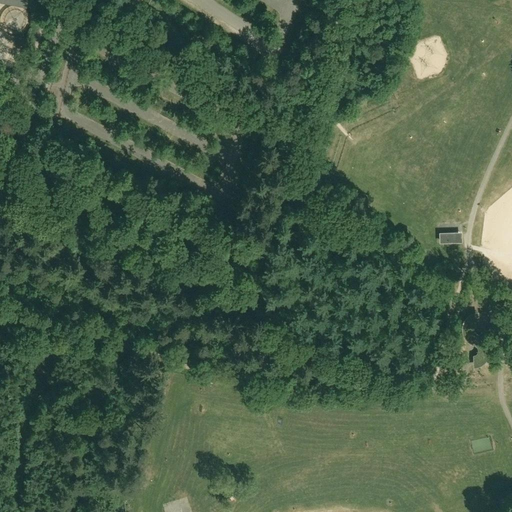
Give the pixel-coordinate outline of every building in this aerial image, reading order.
[(9,31),(13,32),(16,32),(19,31),(22,29),(24,26),(24,23),(24,20),(23,17),(21,14),(18,12),(15,12),(12,12),(9,13),(6,15),(5,19),(4,22),(5,25),(7,28),(9,31)] [(454,241),(454,233),(441,233),(441,241),(454,241)] [(477,324),(478,323),(476,314),(473,315),(471,316),(469,318),(468,320),(466,322),(465,324),(465,326),(465,329),(465,331),(465,334),(469,333),(469,334),(470,335),(471,335),(472,335),(473,335),(474,334),(474,333),(474,332),(474,331),(474,330),(474,328),(474,327),(474,326),(475,324),(477,324)] [(487,347),(487,345),(484,346),(483,344),(482,344),(481,343),(480,343),(479,344),(478,345),(478,346),(478,347),(479,349),(479,350),(479,352),(478,353),(477,354),(476,355),(474,356),(477,364),(479,363),(481,362),(483,361),(485,359),(486,357),(487,355),(488,352),(488,350),(487,347)] [(175,506),(177,511),(184,508),(181,503),(175,506)]
